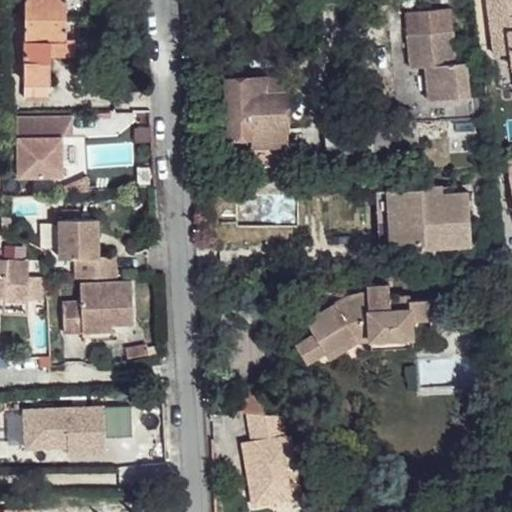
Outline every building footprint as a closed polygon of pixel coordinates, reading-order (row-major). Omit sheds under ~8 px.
[(26,0),(26,37),(44,38),(67,38),(67,26),(67,20),(67,0),(26,0)] [(451,7),(405,11),(410,66),(425,65),(428,99),(468,94),(465,60),(455,60),(451,7)] [(44,38),(26,37),(26,66),(52,67),(52,51),(48,51),(48,44),(44,43),(44,38)] [(67,38),(44,38),(44,43),(48,44),(48,51),(52,51),(66,51),(67,38)] [(52,67),(26,66),(25,83),(52,83),(52,67)] [(228,79),(233,167),(254,165),(252,129),(287,127),(289,126),(286,92),(279,92),(264,92),(264,79),(263,78),(254,79),(254,78),(228,79)] [(279,92),(279,79),(264,79),(264,92),(279,92)] [(399,117),(414,115),(413,106),(398,107),(399,117)] [(72,118),(17,117),(17,177),(61,177),(61,137),(72,137),(72,118)] [(417,118),(325,124),(328,154),(417,148),(416,143),(416,133),(418,132),(417,121),(417,118)] [(416,133),(416,143),(434,142),(434,120),(417,121),(418,132),(416,133)] [(254,165),(289,163),(287,127),(252,129),(254,165)] [(511,157),(503,159),(507,176),(509,176),(511,193),(511,157)] [(319,182),(328,181),(327,171),(317,171),(319,182)] [(421,185),(393,187),(395,208),(389,208),(392,246),(425,244),(424,237),(471,233),(469,189),(422,192),(421,185)] [(376,188),(379,247),(392,246),(389,208),(395,208),(393,187),(376,188)] [(99,215),(59,217),(59,225),(60,248),(60,258),(76,257),(77,278),(117,275),(116,253),(100,254),(99,215)] [(60,248),(59,225),(42,226),(43,248),(60,248)] [(0,293),(5,294),(5,296),(28,297),(28,296),(29,274),(29,259),(1,258),(1,249),(0,249),(0,293)] [(43,275),(29,274),(28,296),(43,297),(43,275)] [(139,280),(83,283),(84,302),(64,303),(66,334),(86,334),(85,326),(117,324),(141,323),(139,280)] [(373,308),(368,308),(369,336),(374,336),(416,334),(415,316),(442,315),(440,296),(414,297),(414,294),(394,294),(393,283),(372,283),(372,290),(373,308)] [(372,290),(350,295),(356,308),(368,308),(373,308),(372,290)] [(333,354),(363,337),(369,336),(368,308),(356,308),(350,295),(339,301),(312,318),(320,331),(302,342),(312,359),(330,350),(333,354)] [(481,305),(482,321),(496,320),(495,304),(481,305)] [(481,305),(446,307),(447,323),(482,321),(481,305)] [(85,326),(86,334),(117,332),(117,324),(85,326)] [(375,345),(417,344),(416,334),(374,336),(375,345)] [(153,347),(131,348),(131,357),(153,356),(153,347)] [(247,414),(266,414),(254,386),(233,391),(233,414),(247,414)] [(105,403),(22,407),(24,449),(68,447),(69,454),(108,452),(105,403)] [(20,410),(7,411),(9,444),(22,444),(20,410)] [(266,414),(247,414),(252,443),(243,445),(249,483),(269,480),(273,505),(302,500),(291,436),(286,436),(282,414),(266,414)] [(269,480),(249,483),(253,507),(273,505),(269,480)]
